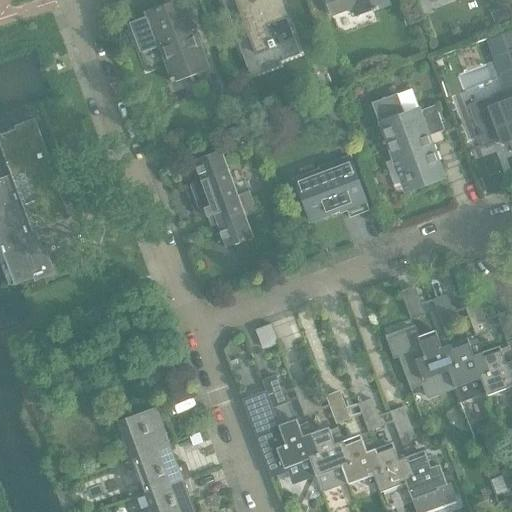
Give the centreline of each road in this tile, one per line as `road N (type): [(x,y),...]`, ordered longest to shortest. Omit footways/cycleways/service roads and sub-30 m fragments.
road 1 (residential): [(197,332),(74,0)]
road 2 (residential): [(197,332),(507,216)]
road 3 (residential): [(265,511),(197,332)]
